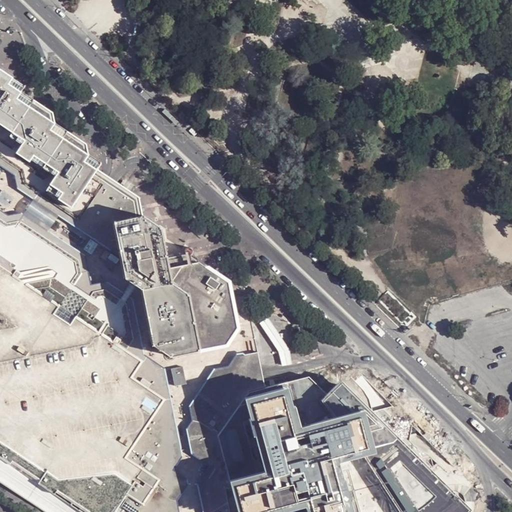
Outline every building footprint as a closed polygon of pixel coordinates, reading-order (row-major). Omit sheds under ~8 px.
[(75,208),(101,169),(97,166),(97,163),(94,154),(91,152),(89,151),(89,149),(77,142),(73,138),(69,136),(66,134),(63,132),(67,126),(55,118),(55,117),(45,111),(42,109),(32,102),(29,100),(33,94),(21,87),(25,79),(12,72),(13,71),(0,62),(0,121),(4,124),(16,132),(29,141),(26,146),(21,153),(33,162),(34,160),(37,155),(50,164),(62,172),(60,177),(54,185),(67,193),(63,199),(75,208)] [(117,511),(176,511),(175,503),(185,486),(186,483),(170,474),(180,458),(164,374),(142,358),(131,303),(109,288),(91,291),(84,259),(22,219),(11,220),(1,215),(0,215),(0,160),(22,174),(24,188),(113,248),(123,245),(115,214),(142,208),(140,194),(139,199),(101,169),(75,208),(63,199),(50,191),(54,185),(60,177),(47,168),(34,160),(33,162),(21,153),(26,146),(14,137),(16,132),(4,124),(1,128),(0,127),(0,266),(62,308),(57,315),(65,320),(73,326),(78,319),(101,334),(143,361),(133,377),(166,401),(128,459),(142,469),(160,482),(145,506),(129,495),(117,511)] [(29,141),(16,132),(14,137),(26,146),(29,141)] [(97,166),(101,169),(102,162),(101,158),(94,154),(97,163),(97,166)] [(37,155),(34,160),(47,168),(50,164),(37,155)] [(181,511),(180,503),(190,486),(189,481),(176,472),(184,459),(168,370),(147,356),(136,300),(110,283),(94,286),(88,257),(58,236),(23,214),(11,216),(2,211),(0,210),(0,164),(18,176),(21,189),(34,198),(67,220),(114,252),(124,250),(123,245),(113,248),(24,188),(22,174),(0,160),(0,215),(1,215),(11,220),(22,219),(84,259),(91,291),(109,288),(131,303),(142,358),(164,374),(180,458),(170,474),(186,483),(185,486),(175,503),(176,511),(181,511)] [(11,216),(23,214),(34,198),(21,189),(18,176),(0,164),(0,210),(2,211),(11,216)] [(50,164),(47,168),(60,177),(62,172),(50,164)] [(50,191),(63,199),(67,193),(54,185),(50,191)] [(174,277),(171,265),(169,253),(165,235),(162,220),(144,208),(142,208),(115,214),(123,245),(124,250),(127,271),(144,283),(174,277)] [(248,357),(261,354),(254,317),(247,318),(238,319),(240,330),(230,346),(203,351),(175,357),(157,346),(144,283),(127,271),(124,250),(114,252),(67,220),(58,236),(88,257),(94,286),(110,283),(136,300),(147,356),(168,370),(184,459),(176,472),(189,481),(190,486),(180,503),(181,511),(205,511),(200,486),(212,468),(194,456),(189,431),(194,423),(192,409),(217,371),(232,368),(240,356),(243,355),(246,355),(248,357)] [(179,252),(169,253),(171,265),(193,261),(191,253),(193,252),(194,249),(192,247),(190,245),(189,245),(186,248),(186,251),(179,252)] [(238,319),(232,278),(213,265),(209,263),(206,263),(204,262),(200,259),(193,261),(171,265),(174,277),(190,287),(203,351),(230,346),(240,330),(238,319)] [(0,455),(13,464),(14,462),(43,481),(41,485),(57,496),(60,491),(91,511),(117,511),(129,495),(145,506),(160,482),(142,469),(128,459),(166,401),(133,377),(143,361),(101,334),(78,319),(73,326),(65,320),(57,315),(62,308),(0,266),(0,455)] [(175,357),(203,351),(190,287),(174,277),(144,283),(157,346),(175,357)] [(268,317),(260,322),(269,336),(276,346),(279,352),(281,359),(282,366),(293,364),(291,356),(290,348),(285,341),(278,331),(268,317)] [(232,511),(228,491),(231,490),(216,437),(249,389),(267,384),(261,354),(248,357),(246,355),(243,355),(234,372),(220,374),(208,391),(196,409),(199,423),(193,432),(197,453),(217,466),(206,485),(204,488),(208,511),(232,511)] [(208,511),(204,488),(206,485),(217,466),(197,453),(193,432),(199,423),(196,409),(208,391),(220,374),(234,372),(243,355),(240,356),(232,368),(217,371),(192,409),(194,423),(189,431),(194,456),(212,468),(200,486),(205,511),(208,511)] [(468,511),(470,509),(343,380),(327,394),(309,377),(267,384),(249,389),(216,437),(237,511),(296,511),(307,510),(307,511),(468,511)] [(233,495),(233,493),(231,490),(228,491),(232,511),(237,511),(236,509),(233,495)]
